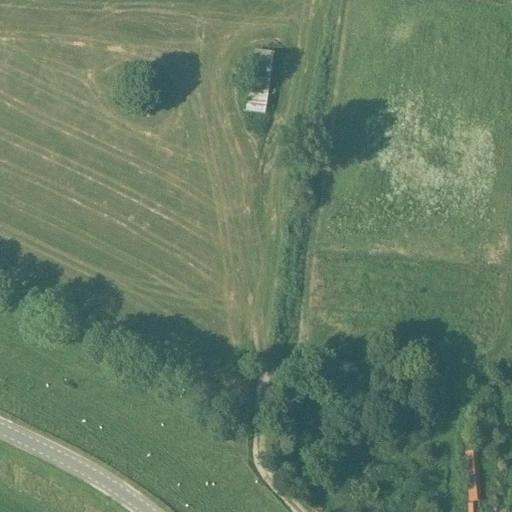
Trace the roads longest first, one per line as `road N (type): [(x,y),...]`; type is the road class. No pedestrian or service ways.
road 1 (unclassified): [(284,511),(264,441),(290,174)]
road 2 (unclassified): [(145,511),(0,427)]
